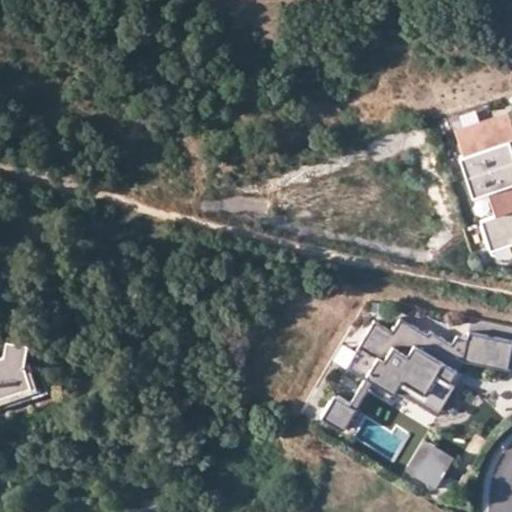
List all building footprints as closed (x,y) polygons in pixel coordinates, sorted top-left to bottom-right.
[(509,112),(492,118),(495,127),(511,121),(509,112)] [(492,118),(456,129),(464,153),(460,155),(466,174),(473,194),(488,189),(495,213),(481,218),(491,249),(511,241),(511,121),(495,127),(492,118)] [(465,362),(509,373),(511,359),(511,342),(470,333),(469,340),(458,337),(454,345),(432,332),(429,335),(402,319),(394,333),(375,322),(348,368),(371,383),(369,386),(391,402),(397,392),(419,405),(425,394),(446,407),(453,396),(459,385),(453,382),(445,378),(451,367),(459,372),(465,362)] [(0,353),(0,404),(46,390),(38,365),(24,369),(22,364),(25,343),(3,339),(1,353),(0,353)] [(445,378),(453,382),(459,372),(451,367),(445,378)] [(336,394),(322,416),(345,431),(358,407),(336,394)] [(425,394),(419,405),(439,417),(446,407),(425,394)] [(424,439),(411,460),(441,478),(454,457),(424,439)] [(411,460),(406,469),(436,487),(441,478),(411,460)]
